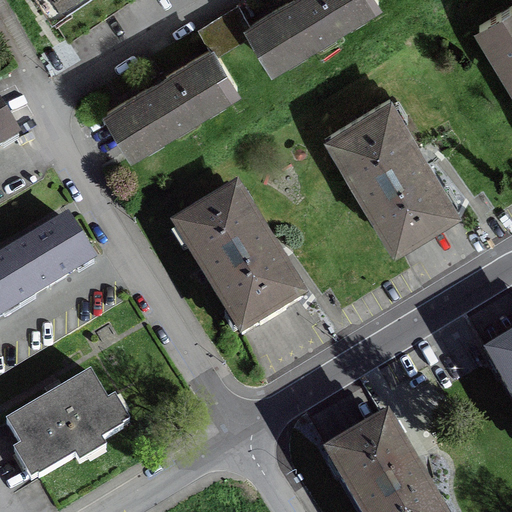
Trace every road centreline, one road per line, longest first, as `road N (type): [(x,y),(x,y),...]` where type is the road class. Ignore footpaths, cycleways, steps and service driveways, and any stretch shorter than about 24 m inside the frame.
road 1 (residential): [(235,432),(46,106),(219,0)]
road 2 (residential): [(235,432),(511,265)]
road 3 (residential): [(103,511),(235,432)]
